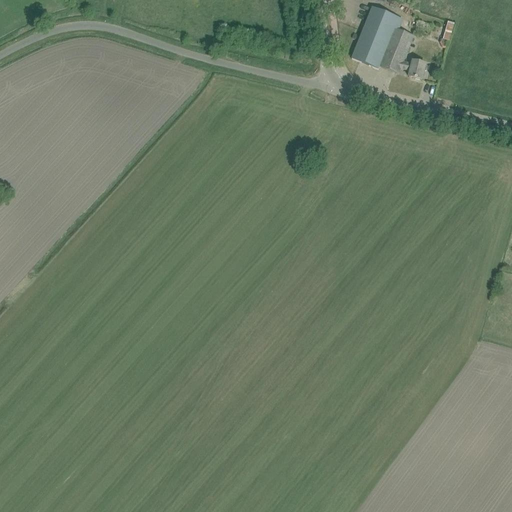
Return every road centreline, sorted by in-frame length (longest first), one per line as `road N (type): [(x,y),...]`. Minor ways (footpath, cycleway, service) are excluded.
road 1 (unclassified): [(0,59),(46,31),(82,25),(330,84)]
road 2 (tertiary): [(330,84),(511,133)]
